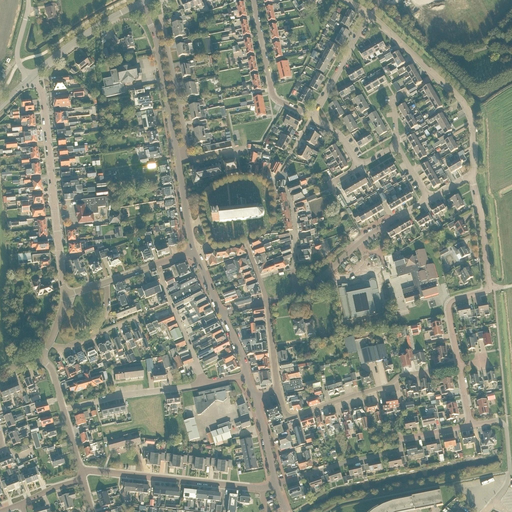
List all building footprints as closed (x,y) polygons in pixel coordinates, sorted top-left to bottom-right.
[(187,0),(181,2),(185,11),(190,9),(191,13),(193,12),(191,8),(191,9),(187,0)] [(187,0),(191,9),(191,8),(195,7),(197,10),(199,9),(197,6),(194,0),(187,0)] [(474,1),(466,3),(469,14),(482,11),(478,5),(475,6),(474,1)] [(237,4),(237,5),(235,5),(235,8),(238,7),(238,11),(245,10),(244,3),(237,4)] [(47,13),(48,20),(56,18),(54,8),(56,7),(55,4),(49,5),(50,8),(45,9),(46,13),(47,13)] [(306,8),(303,4),(297,9),(299,12),(306,8)] [(458,5),(450,7),(452,18),(460,16),(460,17),(465,16),(463,7),(459,8),(458,5)] [(267,15),(274,14),(273,7),(266,8),(267,15)] [(440,9),(433,10),(436,21),(440,20),(441,25),(448,24),(446,14),(442,15),(440,9)] [(237,18),(240,17),(240,18),(246,16),(245,10),(238,11),(239,12),(234,13),(234,16),(237,15),(237,18)] [(348,11),(345,17),(352,21),(356,15),(348,11)] [(426,12),(420,13),(423,24),(426,23),(427,26),(433,25),(431,18),(428,19),(426,12)] [(416,22),(413,22),(414,29),(420,28),(420,25),(423,24),(420,13),(415,15),(416,22)] [(172,28),(173,31),(184,29),(182,22),(186,21),(185,16),(178,18),(179,23),(172,24),(173,28),(172,28)] [(349,28),(352,21),(345,17),(341,24),(349,28)] [(240,33),(241,36),(243,35),(243,36),(250,35),(249,28),(242,30),(243,33),(240,33)] [(182,36),(183,39),(190,38),(189,35),(189,33),(185,33),(184,29),(173,31),(174,35),(174,34),(175,38),(182,36)] [(342,29),(338,35),(346,39),(349,33),(342,29)] [(124,39),(121,40),(121,43),(125,42),(127,50),(134,48),(131,38),(133,38),(132,33),(127,34),(128,38),(124,39)] [(342,46),(346,39),(338,35),(335,42),(342,46)] [(375,42),(380,51),(381,50),(384,48),(386,51),(388,50),(386,47),(385,47),(381,39),(375,42)] [(185,44),(177,46),(179,56),(187,55),(187,54),(190,54),(188,45),(192,44),(191,40),(184,41),(185,44)] [(370,46),(375,54),(379,51),(381,55),(382,54),(381,50),(380,51),(375,42),(370,46)] [(280,43),(273,45),(274,52),(281,50),(280,43)] [(338,47),(331,43),(327,50),(334,54),(338,47)] [(369,57),(370,57),(373,55),(375,58),(377,57),(375,54),(370,46),(364,49),(369,57)] [(110,48),(102,50),(104,58),(112,57),(111,54),(112,54),(111,51),(110,51),(110,48)] [(364,49),(359,52),(364,60),(368,58),(370,61),(371,60),(372,60),(370,58),(370,57),(369,57),(364,49)] [(274,52),(276,58),(283,57),(281,50),(274,52)] [(331,60),(334,54),(327,50),(323,56),(331,60)] [(393,58),(395,62),(402,58),(399,52),(392,56),(390,53),(384,57),(378,60),(380,64),(386,61),(386,62),(393,58)] [(320,63),(327,67),(331,60),(323,56),(320,63)] [(84,57),(75,64),(81,71),(87,66),(88,68),(93,64),(89,59),(87,61),(84,57)] [(256,65),(255,58),(248,60),(246,61),(247,63),(249,63),(249,66),(256,65)] [(405,64),(402,58),(395,62),(391,64),(392,66),(393,65),(395,68),(390,71),(390,72),(386,74),(388,77),(392,75),(397,72),(398,71),(396,69),(398,68),(405,64)] [(189,68),(195,67),(194,61),(186,63),(187,66),(181,67),(183,78),(191,76),(189,68)] [(288,63),(277,65),(278,72),(289,70),(288,63)] [(320,63),(316,69),(324,73),(327,67),(320,63)] [(141,80),(139,74),(141,74),(141,70),(139,70),(138,67),(135,67),(135,68),(134,68),(133,65),(132,66),(131,67),(131,66),(130,67),(127,65),(128,65),(127,64),(127,65),(121,66),(120,66),(120,67),(119,69),(118,70),(117,70),(117,69),(114,70),(114,71),(110,72),(112,79),(109,79),(103,80),(105,88),(102,89),(102,90),(103,98),(115,96),(121,95),(121,94),(125,93),(122,84),(125,85),(125,86),(126,85),(131,84),(132,84),(134,81),(136,81),(141,80)] [(364,73),(360,66),(353,70),(358,77),(364,73)] [(407,72),(409,75),(409,76),(416,72),(413,66),(406,70),(404,68),(398,71),(397,72),(399,76),(407,72)] [(494,67),(480,74),(485,83),(498,76),(494,67)] [(289,70),(278,72),(280,80),(291,78),(289,70)] [(358,77),(353,70),(347,74),(351,81),(358,77)] [(416,72),(409,76),(409,75),(405,77),(406,79),(410,77),(412,81),(419,77),(416,72)] [(324,78),(317,74),(313,80),(321,84),(324,78)] [(376,78),(380,85),(386,81),(382,74),(376,78)] [(260,83),(258,76),(252,78),(253,84),(260,83)] [(69,81),(68,77),(62,78),(62,80),(52,81),(53,92),(67,90),(66,82),(69,81)] [(422,83),(419,77),(412,81),(408,83),(409,85),(413,83),(415,87),(422,83)] [(369,81),(373,89),(380,85),(376,78),(369,81)] [(190,85),(185,86),(187,96),(197,94),(195,84),(198,83),(197,79),(189,81),(190,85)] [(317,91),(321,84),(313,80),(310,87),(317,91)] [(363,85),(367,92),(373,89),(369,81),(363,85)] [(254,91),(261,90),(260,83),(253,84),(254,88),(252,88),(252,91),(254,91)] [(344,87),(348,94),(355,90),(351,83),(344,87)] [(419,91),(420,93),(424,91),(426,94),(426,95),(433,91),(430,85),(423,89),(419,91)] [(344,87),(337,91),(342,98),(348,94),(344,87)] [(142,88),(134,89),(135,96),(133,96),(134,100),(135,107),(139,106),(140,111),(152,109),(151,100),(150,96),(144,97),(142,88)] [(313,93),(305,89),(302,95),(309,99),(313,93)] [(423,99),(427,96),(429,100),(436,96),(433,91),(426,95),(426,94),(422,97),(423,99)] [(309,100),(309,99),(302,95),(299,100),(298,102),(306,106),(309,100)] [(59,108),(70,106),(70,100),(69,96),(58,97),(58,98),(53,98),(54,107),(59,106),(59,108)] [(354,100),(358,106),(365,102),(364,100),(361,96),(354,100)] [(426,104),(430,102),(432,105),(432,106),(439,102),(438,100),(436,96),(429,100),(425,102),(426,104)] [(31,105),(30,100),(22,101),(23,107),(25,107),(25,112),(34,111),(33,105),(31,105)] [(195,105),(189,106),(190,113),(201,111),(200,107),(203,106),(202,101),(195,102),(195,105)] [(329,106),(333,112),(340,108),(336,102),(329,106)] [(365,102),(358,106),(362,113),(369,109),(365,102)] [(408,109),(406,106),(410,104),(408,102),(404,104),(405,105),(398,109),(401,114),(408,110),(408,109)] [(432,106),(432,105),(428,107),(429,109),(433,107),(436,111),(442,107),(439,102),(432,106)] [(408,109),(408,110),(401,114),(405,119),(411,115),(410,112),(413,110),(412,107),(408,109)] [(344,115),(340,108),(333,112),(337,119),(344,115)] [(201,111),(190,113),(192,121),(198,119),(199,122),(206,121),(205,115),(204,111),(201,111)] [(142,118),(144,129),(156,127),(153,114),(146,116),(145,112),(136,113),(137,119),(142,118)] [(376,112),(368,117),(372,123),(380,119),(376,112)] [(411,115),(405,119),(408,125),(415,121),(414,120),(412,117),(416,114),(415,112),(411,115)] [(295,118),(289,114),(283,124),(286,126),(287,124),(290,126),(295,118)] [(436,120),(438,124),(445,120),(442,114),(439,116),(438,114),(428,120),(430,124),(436,120)] [(343,120),(347,126),(354,122),(351,116),(343,120)] [(415,121),(408,125),(411,130),(418,126),(416,123),(420,121),(420,122),(422,120),(420,116),(414,120),(415,121)] [(295,118),(290,126),(293,128),(293,129),(296,131),(301,121),(295,118)] [(372,123),(376,130),(383,125),(380,119),(372,123)] [(445,120),(438,124),(434,126),(435,128),(439,126),(441,129),(442,129),(449,125),(445,120)] [(354,122),(347,126),(351,133),(358,129),(354,122)] [(200,129),(194,130),(195,137),(205,135),(204,130),(207,130),(206,124),(199,126),(200,129)] [(383,125),(376,130),(380,136),(387,132),(383,125)] [(439,133),(442,136),(438,138),(437,139),(439,142),(444,139),(446,138),(445,135),(452,131),(449,125),(442,129),(441,129),(437,131),(439,133)] [(71,132),(65,132),(65,129),(57,129),(57,137),(65,136),(65,137),(71,136),(71,132)] [(149,145),(159,143),(156,131),(148,132),(148,131),(141,133),(135,134),(136,137),(142,136),(141,135),(147,134),(149,145)] [(419,134),(420,133),(419,131),(417,132),(413,135),(414,135),(407,139),(410,145),(417,141),(417,140),(415,136),(419,134)] [(311,132),(308,137),(317,142),(319,138),(321,139),(322,137),(311,132)] [(366,144),(372,140),(368,133),(362,137),(366,144)] [(210,144),(210,142),(208,134),(205,135),(195,137),(196,144),(203,142),(203,145),(210,144)] [(281,134),(280,138),(281,138),(279,141),(288,146),(291,140),(281,134)] [(417,140),(417,141),(410,145),(414,150),(420,146),(420,145),(418,142),(422,140),(425,137),(424,135),(422,137),(421,138),(417,140)] [(308,137),(306,142),(314,147),(317,142),(308,137)] [(366,144),(362,137),(355,141),(359,148),(366,144)] [(444,139),(439,142),(438,142),(432,146),(434,149),(441,145),(442,146),(445,144),(447,147),(448,148),(455,144),(451,138),(446,142),(444,139)] [(285,152),(288,146),(279,141),(277,145),(276,144),(275,147),(285,152)] [(420,145),(420,146),(414,150),(417,155),(424,151),(423,151),(422,149),(421,147),(425,145),(424,143),(420,145)] [(447,147),(444,150),(442,151),(443,153),(445,152),(449,149),(451,153),(458,149),(455,144),(448,148),(447,147)] [(303,146),(301,151),(309,156),(312,151),(303,146)] [(328,149),(324,151),(326,153),(329,151),(331,154),(338,150),(335,146),(329,150),(328,149)] [(65,150),(59,151),(59,154),(58,154),(59,156),(60,157),(68,156),(67,153),(73,153),(72,147),(64,148),(65,150)] [(152,148),(148,149),(148,152),(150,160),(153,159),(161,157),(159,147),(152,148)] [(424,151),(417,155),(420,161),(427,157),(424,153),(428,150),(427,148),(423,151),(424,151)] [(331,154),(328,157),(325,158),(327,160),(333,156),(334,160),(341,156),(338,150),(331,154)] [(464,154),(466,153),(464,150),(458,154),(463,163),(467,160),(464,154)] [(309,156),(301,151),(298,157),(306,161),(309,156)] [(255,153),(255,154),(255,155),(251,154),(249,165),(256,166),(256,164),(259,164),(259,159),(257,159),(258,154),(258,153),(255,153)] [(24,159),(15,160),(15,165),(26,163),(26,160),(39,159),(38,154),(26,155),(24,155),(24,159)] [(261,164),(259,174),(265,175),(265,173),(269,174),(269,173),(270,169),(271,166),(271,164),(269,164),(270,161),(270,160),(270,158),(270,157),(263,156),(261,164)] [(341,156),(334,160),(331,162),(331,163),(332,164),(336,162),(338,165),(344,161),(341,156)] [(453,163),(453,164),(457,171),(462,167),(458,161),(459,160),(456,157),(454,158),(456,160),(454,161),(455,162),(453,163)] [(69,160),(60,161),(61,168),(69,167),(69,163),(75,162),(75,159),(69,159),(69,160)] [(224,162),(226,176),(240,173),(239,169),(237,169),(237,166),(236,164),(236,160),(224,162)] [(427,163),(421,167),(424,173),(431,169),(430,168),(428,165),(432,162),(431,160),(427,163)] [(457,171),(453,164),(453,163),(451,160),(449,161),(451,165),(447,167),(451,174),(457,171)] [(338,165),(334,167),(335,169),(339,167),(341,171),(348,167),(344,161),(338,165)] [(274,163),(274,164),(271,170),(273,171),(271,173),(276,175),(280,168),(281,165),(276,163),(275,162),(274,163)] [(194,167),(191,167),(192,175),(193,175),(195,183),(201,181),(200,179),(223,174),(221,167),(222,167),(221,163),(195,168),(194,167)] [(246,169),(248,169),(247,172),(253,173),(254,166),(249,165),(247,164),(246,169)] [(391,174),(391,173),(395,172),(397,175),(399,174),(397,170),(396,170),(392,164),(387,167),(391,174)] [(158,176),(162,175),(170,174),(168,165),(158,166),(158,171),(157,171),(158,176)] [(424,173),(427,178),(434,174),(434,173),(432,170),(435,168),(434,166),(430,168),(431,169),(424,173)] [(389,175),(392,178),(394,177),(391,173),(391,174),(387,167),(381,170),(385,177),(386,177),(389,175)] [(427,178),(430,183),(437,179),(435,175),(439,173),(442,171),(441,169),(437,171),(434,173),(434,174),(427,178)] [(31,176),(32,176),(40,175),(40,170),(25,171),(26,176),(25,176),(26,180),(30,179),(31,179),(31,176)] [(62,178),(62,179),(70,178),(70,174),(73,174),(72,170),(68,170),(68,171),(61,172),(61,175),(61,176),(61,177),(62,178)] [(380,180),(381,180),(382,182),(385,180),(386,182),(388,180),(386,177),(385,177),(381,170),(376,173),(380,180)] [(385,187),(382,182),(381,180),(380,180),(376,173),(371,177),(372,179),(375,184),(378,182),(382,189),(383,188),(385,187)] [(296,174),(288,177),(290,182),(298,179),(296,174)] [(440,177),(437,179),(430,183),(434,189),(440,185),(438,181),(441,179),(443,182),(447,180),(444,174),(440,176),(440,177)] [(170,175),(160,177),(161,181),(162,188),(172,186),(170,175)] [(364,177),(358,180),(362,187),(363,187),(367,185),(370,189),(373,187),(368,179),(366,180),(364,177)] [(26,180),(23,180),(24,184),(28,183),(28,185),(32,185),(33,188),(42,187),(41,181),(32,181),(32,182),(31,182),(30,182),(30,179),(26,180)] [(65,183),(62,183),(63,189),(71,188),(71,186),(78,185),(78,180),(68,181),(68,182),(65,182),(65,183)] [(363,187),(362,187),(358,180),(353,183),(357,190),(358,190),(361,188),(364,192),(366,190),(363,187)] [(276,191),(282,191),(282,188),(284,188),(285,186),(285,181),(277,181),(276,191)] [(287,188),(290,195),(299,191),(302,190),(299,183),(290,186),(290,187),(287,188)] [(348,187),(352,193),(353,193),(356,191),(358,195),(360,194),(358,190),(357,190),(353,183),(348,187)] [(407,193),(404,195),(403,195),(407,202),(413,198),(410,194),(413,193),(410,186),(405,189),(407,193)] [(159,191),(156,192),(157,197),(162,196),(163,200),(163,201),(174,199),(172,187),(161,189),(162,192),(159,192),(159,191)] [(352,193),(348,187),(342,190),(347,199),(352,196),(353,198),(355,197),(353,193),(352,193)] [(73,200),(72,196),(76,195),(76,194),(83,193),(82,189),(76,190),(76,192),(63,194),(64,201),(73,200)] [(302,190),(290,195),(293,203),(300,200),(300,201),(295,203),(296,207),(301,205),(309,202),(313,201),(312,197),(308,199),(308,198),(305,199),(305,198),(304,196),(302,191),(302,190)] [(400,192),(402,196),(399,198),(398,198),(402,205),(407,202),(403,195),(404,195),(402,191),(400,192)] [(397,194),(395,195),(397,199),(393,201),(397,208),(402,205),(398,198),(399,198),(397,194)] [(338,197),(337,198),(343,208),(344,208),(347,206),(343,198),(341,195),(338,197)] [(461,201),(458,196),(451,199),(447,201),(448,203),(452,201),(454,204),(454,205),(461,201)] [(387,204),(391,211),(397,208),(393,201),(391,197),(389,198),(391,202),(387,204)] [(76,206),(77,213),(76,213),(76,217),(77,217),(78,224),(93,222),(93,215),(98,214),(97,208),(105,207),(105,208),(108,208),(107,198),(105,198),(81,201),(77,202),(76,202),(77,206),(76,206)] [(374,207),(378,213),(384,210),(380,205),(380,204),(380,203),(378,199),(376,200),(378,204),(375,206),(374,207)] [(176,209),(174,200),(165,201),(166,205),(164,205),(165,211),(169,210),(176,209)] [(220,221),(220,222),(259,218),(260,218),(261,217),(262,216),(263,216),(263,215),(264,214),(264,213),(264,212),(264,211),(263,210),(263,209),(262,208),(261,208),(260,207),(259,207),(257,206),(254,207),(246,208),(245,200),(238,201),(238,205),(235,205),(236,209),(218,210),(219,212),(219,213),(220,213),(220,220),(220,221)] [(455,206),(457,211),(464,207),(461,201),(454,205),(454,204),(448,208),(449,210),(455,206)] [(371,203),(373,207),(369,209),(369,210),(373,217),(378,213),(374,207),(375,206),(373,202),(371,203)] [(441,212),(445,210),(445,209),(447,207),(444,202),(442,203),(441,203),(436,206),(440,213),(439,213),(441,217),(443,216),(441,212)] [(302,215),(302,212),(306,211),(304,204),(301,205),(301,206),(295,207),(297,214),(297,213),(298,216),(302,215)] [(365,207),(367,210),(364,212),(363,213),(367,220),(373,217),(369,210),(369,209),(367,206),(366,204),(364,205),(365,207)] [(436,215),(439,213),(440,213),(436,206),(430,209),(434,216),(436,220),(438,219),(436,215)] [(45,216),(44,208),(32,210),(33,217),(45,216)] [(362,209),(360,210),(362,214),(358,216),(357,214),(353,217),(357,223),(360,221),(362,223),(367,220),(363,213),(364,212),(362,209)] [(177,220),(176,210),(167,212),(168,218),(170,217),(170,221),(177,220)] [(219,212),(219,213),(212,214),(213,221),(219,220),(220,221),(220,220),(220,213),(219,213),(219,212)] [(302,215),(298,216),(298,218),(300,217),(301,223),(308,222),(306,214),(302,215)] [(427,214),(421,218),(425,224),(424,225),(426,229),(429,228),(426,224),(430,221),(427,214)] [(110,224),(117,223),(117,224),(120,224),(119,216),(109,217),(110,224)] [(290,217),(283,218),(285,227),(292,226),(291,221),(290,217)] [(416,221),(419,227),(419,228),(421,232),(423,231),(421,227),(424,225),(425,224),(421,218),(416,221)] [(37,221),(38,226),(35,227),(36,231),(38,230),(46,229),(45,220),(37,221)] [(408,220),(403,223),(407,230),(406,230),(408,234),(410,233),(408,229),(412,226),(408,220)] [(455,222),(448,226),(450,230),(455,227),(460,236),(468,232),(464,226),(465,225),(463,221),(456,225),(455,222)] [(317,234),(316,230),(315,229),(311,230),(310,227),(310,226),(307,227),(306,222),(299,224),(300,228),(300,233),(308,232),(310,231),(310,232),(311,236),(314,235),(317,234)] [(403,223),(397,226),(401,233),(400,233),(403,237),(405,236),(402,232),(406,230),(407,230),(403,223)] [(397,226),(392,229),(396,236),(395,236),(397,240),(399,239),(397,235),(400,233),(401,233),(397,226)] [(115,229),(115,231),(116,238),(116,239),(123,237),(121,229),(121,228),(115,229)] [(36,236),(29,237),(30,241),(33,241),(38,241),(37,241),(37,238),(47,237),(46,229),(38,230),(39,234),(36,234),(36,236)] [(392,229),(386,232),(390,239),(389,239),(392,243),(394,242),(392,238),(395,236),(396,236),(392,229)] [(74,231),(68,232),(68,233),(67,234),(67,236),(68,237),(68,241),(75,240),(74,235),(78,235),(78,231),(74,231)] [(169,235),(170,240),(168,240),(169,247),(174,246),(182,244),(180,232),(172,234),(169,235)] [(311,238),(311,237),(308,238),(300,240),(302,248),(310,246),(309,242),(312,242),(311,238)] [(263,245),(260,238),(249,243),(252,250),(263,245)] [(33,241),(33,242),(30,242),(31,248),(36,247),(36,251),(48,250),(47,243),(38,244),(38,241),(33,241)] [(147,251),(141,253),(144,262),(153,258),(151,250),(153,249),(151,243),(145,245),(146,248),(147,251)] [(80,244),(69,245),(69,250),(68,251),(69,253),(70,253),(70,254),(77,253),(80,252),(81,252),(80,248),(80,245),(80,244)] [(165,245),(160,246),(162,251),(163,251),(164,255),(169,253),(167,247),(166,247),(166,244),(165,245)] [(271,247),(269,244),(268,244),(266,245),(252,250),(254,256),(265,252),(264,250),(271,247)] [(459,254),(462,259),(470,254),(468,250),(467,250),(465,248),(463,249),(460,244),(452,248),(456,256),(459,254)] [(237,257),(241,256),(246,254),(243,245),(234,249),(237,257)] [(156,250),(158,257),(164,255),(163,251),(162,251),(160,246),(157,247),(158,249),(156,250)] [(283,256),(291,253),(292,253),(290,248),(281,252),(283,256)] [(309,254),(311,253),(310,248),(301,249),(302,256),(299,256),(299,261),(310,260),(310,254),(309,254)] [(230,260),(236,258),(236,257),(237,257),(234,249),(228,250),(229,257),(230,260)] [(441,258),(449,253),(447,249),(439,254),(441,258)] [(107,250),(99,253),(101,259),(101,260),(107,258),(109,262),(108,263),(109,267),(111,266),(112,267),(112,266),(113,267),(115,267),(115,265),(116,265),(116,264),(121,263),(118,256),(117,256),(116,253),(112,254),(111,252),(108,253),(107,250)] [(215,252),(217,265),(224,262),(223,258),(229,257),(228,250),(215,252)] [(403,256),(393,260),(396,268),(395,268),(395,269),(396,268),(396,270),(399,277),(412,273),(414,281),(415,281),(417,287),(403,291),(404,295),(404,296),(403,296),(403,297),(404,296),(406,303),(405,303),(406,304),(406,303),(421,299),(420,299),(424,298),(438,294),(436,286),(438,286),(436,280),(438,279),(433,265),(430,266),(425,250),(416,253),(417,257),(413,258),(413,256),(404,259),(403,256)] [(217,265),(214,252),(204,254),(205,260),(208,260),(210,266),(217,265)] [(30,254),(17,255),(18,257),(18,259),(18,260),(18,265),(33,263),(32,256),(30,257),(30,254)] [(261,255),(255,257),(258,266),(264,263),(267,262),(265,258),(266,258),(265,254),(261,255)] [(49,255),(32,256),(33,263),(40,263),(40,265),(41,269),(50,268),(50,264),(49,255)] [(239,274),(252,269),(247,257),(246,255),(244,256),(244,258),(240,259),(239,258),(236,259),(236,261),(239,260),(241,265),(241,266),(243,265),(243,267),(245,271),(243,271),(238,272),(239,274)] [(82,276),(86,275),(84,267),(82,268),(81,266),(84,265),(83,261),(80,261),(79,259),(71,262),(75,275),(76,274),(78,278),(79,279),(81,279),(81,277),(82,277),(82,276)] [(236,259),(234,260),(224,263),(227,272),(237,268),(237,269),(238,272),(243,271),(245,271),(243,267),(243,265),(241,266),(241,265),(239,260),(236,261),(236,259)] [(284,260),(274,263),(276,270),(286,267),(286,266),(289,265),(287,259),(284,260)] [(95,260),(88,262),(90,270),(91,269),(93,273),(94,274),(96,273),(97,272),(97,271),(102,269),(100,265),(99,266),(98,263),(96,263),(95,260)] [(185,262),(174,266),(170,268),(174,278),(178,277),(179,279),(190,274),(185,262)] [(261,275),(270,272),(268,267),(266,263),(258,266),(261,275)] [(462,281),(464,285),(468,283),(467,281),(473,278),(468,269),(465,270),(463,267),(455,271),(459,277),(461,276),(463,280),(462,281)] [(154,277),(154,279),(149,281),(150,283),(160,280),(156,269),(150,272),(152,278),(154,277)] [(240,285),(237,286),(238,288),(246,285),(257,281),(252,270),(241,274),(243,279),(243,280),(238,281),(240,285)] [(175,283),(172,284),(167,287),(170,293),(175,290),(173,287),(176,285),(177,287),(178,287),(178,288),(176,289),(178,292),(181,290),(197,283),(194,276),(181,282),(181,281),(177,283),(177,282),(175,283)] [(165,282),(167,287),(172,284),(175,283),(173,278),(165,282)] [(273,279),(264,283),(266,289),(275,286),(273,279)] [(36,291),(37,297),(43,295),(43,296),(48,294),(47,293),(53,292),(51,285),(44,287),(41,286),(39,280),(31,283),(35,292),(36,291)] [(342,289),(338,289),(345,321),(352,320),(376,315),(383,313),(378,290),(379,290),(377,283),(377,282),(376,281),(375,281),(375,280),(374,280),(373,280),(371,280),(370,280),(369,281),(368,282),(368,283),(347,287),(347,285),(342,285),(342,289)] [(122,283),(114,286),(117,295),(124,293),(125,294),(130,292),(129,289),(126,290),(126,291),(125,291),(124,287),(126,286),(125,282),(122,283)] [(161,293),(157,282),(141,288),(145,298),(145,299),(161,293)] [(248,291),(250,291),(259,287),(257,282),(246,286),(248,290),(248,291)] [(175,294),(170,296),(172,303),(173,303),(176,309),(182,306),(189,303),(204,296),(204,295),(200,289),(197,283),(181,290),(181,291),(178,293),(175,294)] [(275,286),(266,289),(268,295),(277,292),(275,286)] [(250,291),(252,296),(261,294),(259,287),(250,291)] [(237,299),(238,300),(242,299),(241,296),(239,291),(235,292),(235,290),(223,294),(226,303),(237,299)] [(168,303),(164,293),(155,296),(159,306),(160,305),(160,306),(168,303)] [(124,295),(117,298),(121,309),(129,306),(127,300),(126,300),(124,295)] [(204,296),(189,303),(192,310),(193,309),(207,302),(204,296)] [(245,298),(242,299),(238,300),(235,301),(237,307),(252,303),(250,297),(245,298)] [(207,302),(193,309),(196,315),(210,308),(207,302)] [(138,304),(130,307),(123,310),(115,313),(117,320),(125,317),(133,314),(141,311),(138,304)] [(489,311),(488,304),(478,306),(479,310),(475,310),(477,318),(480,317),(480,313),(484,312),(485,316),(489,315),(489,311)] [(474,311),(470,311),(469,307),(464,308),(464,307),(456,308),(457,314),(459,314),(460,317),(468,316),(468,319),(475,317),(474,311)] [(210,308),(196,315),(198,320),(205,316),(205,317),(212,313),(210,308)] [(253,313),(254,317),(265,316),(264,308),(247,311),(247,314),(253,313)] [(187,312),(179,316),(184,327),(185,329),(190,327),(193,325),(187,312)] [(202,320),(198,322),(199,323),(200,322),(203,328),(217,321),(213,315),(202,320)] [(172,316),(161,320),(163,326),(166,325),(175,322),(172,316)] [(248,321),(253,320),(254,325),(265,323),(265,316),(254,317),(248,318),(248,321)] [(168,341),(172,339),(170,333),(166,325),(163,326),(161,320),(153,324),(159,339),(163,337),(164,340),(166,340),(167,341),(168,340),(168,341)] [(295,327),(293,328),(294,330),(295,331),(296,335),(299,335),(299,336),(302,335),(306,334),(305,327),(311,326),(310,322),(303,323),(302,321),(300,321),(300,320),(296,321),(297,322),(294,322),(295,327)] [(203,328),(199,330),(200,333),(203,331),(205,335),(213,331),(213,332),(220,328),(217,321),(203,328)] [(429,328),(432,327),(432,331),(442,329),(441,323),(435,324),(434,321),(428,322),(429,328)] [(175,322),(167,326),(170,333),(178,329),(175,322)] [(248,326),(246,326),(246,328),(246,329),(249,328),(249,327),(251,327),(252,330),(247,331),(248,337),(243,337),(245,347),(246,347),(246,348),(248,356),(254,355),(254,354),(255,354),(268,352),(265,323),(251,325),(248,326)] [(150,337),(156,334),(157,338),(158,338),(159,339),(153,324),(152,324),(152,325),(150,326),(150,325),(146,327),(150,337)] [(210,334),(206,336),(208,338),(211,337),(212,339),(223,334),(220,328),(213,332),(210,334)] [(178,329),(170,333),(172,339),(173,339),(174,341),(182,338),(178,329)] [(401,332),(394,333),(396,339),(402,337),(402,338),(409,337),(407,329),(400,331),(401,332)] [(431,337),(431,341),(438,339),(437,336),(443,335),(442,329),(432,331),(434,337),(431,337)] [(132,332),(136,342),(142,339),(138,330),(132,332)] [(483,340),(485,347),(492,345),(490,335),(485,336),(484,332),(478,334),(479,340),(483,340)] [(129,341),(130,344),(132,349),(135,347),(134,343),(135,343),(134,339),(132,340),(130,333),(123,336),(126,342),(129,341)] [(212,340),(199,346),(201,351),(212,345),(211,343),(215,341),(217,345),(226,340),(223,334),(212,339),(212,340)] [(467,340),(468,350),(475,349),(474,342),(477,341),(476,335),(472,335),(473,339),(467,340)] [(115,350),(117,354),(118,358),(123,356),(120,346),(122,345),(119,338),(113,340),(117,350),(115,350)] [(354,338),(344,340),(348,354),(357,352),(354,338)] [(174,342),(177,349),(185,345),(183,339),(174,342)] [(213,347),(212,348),(214,354),(215,354),(219,352),(229,347),(226,340),(217,345),(213,347)] [(113,352),(114,352),(112,347),(110,342),(103,344),(105,350),(109,360),(112,359),(111,357),(109,353),(112,352),(113,352)] [(110,360),(109,360),(105,350),(103,344),(97,347),(101,356),(101,357),(102,357),(102,356),(104,355),(107,361),(110,360)] [(388,359),(384,345),(372,348),(376,362),(388,359)] [(437,355),(447,353),(446,348),(439,349),(439,346),(432,347),(433,350),(436,350),(437,355)] [(222,360),(217,362),(220,368),(221,368),(224,366),(225,365),(236,360),(229,347),(225,350),(227,354),(221,356),(223,358),(222,359),(222,360)] [(85,352),(88,360),(90,364),(96,361),(95,357),(97,356),(94,348),(85,352)] [(180,361),(179,357),(179,356),(178,356),(177,352),(176,348),(170,351),(173,359),(174,359),(177,369),(182,367),(188,364),(193,362),(191,358),(182,361),(180,361)] [(372,348),(361,350),(365,365),(376,362),(372,348)] [(209,349),(196,355),(198,359),(211,353),(210,351),(209,349)] [(403,368),(411,366),(410,360),(413,359),(411,351),(405,352),(406,356),(401,357),(403,368)] [(255,355),(256,358),(250,359),(251,362),(269,358),(268,352),(255,355)] [(279,354),(278,354),(279,363),(288,361),(286,352),(282,353),(279,354)] [(87,361),(86,358),(85,358),(84,358),(82,353),(76,355),(79,365),(87,361)] [(448,359),(447,353),(437,355),(437,358),(435,359),(435,361),(436,365),(442,363),(441,360),(448,359)] [(214,354),(202,360),(205,366),(217,360),(218,360),(215,354),(214,354)] [(423,354),(416,355),(418,365),(419,366),(420,365),(421,365),(422,365),(422,364),(425,364),(423,354)] [(75,361),(77,360),(75,356),(73,357),(73,356),(72,356),(69,357),(69,358),(65,359),(68,365),(69,366),(72,365),(72,367),(73,367),(74,369),(75,368),(76,371),(74,372),(71,373),(69,373),(71,378),(77,376),(77,374),(80,372),(77,363),(76,364),(75,361)] [(161,358),(165,369),(171,367),(167,356),(161,358)] [(152,359),(146,360),(147,373),(154,372),(152,359)] [(270,370),(269,359),(251,362),(251,365),(258,364),(259,371),(264,370),(265,370),(270,370)] [(236,360),(225,365),(224,366),(226,369),(229,368),(229,369),(231,372),(232,371),(240,368),(236,360)] [(60,374),(64,372),(67,379),(70,378),(66,368),(64,369),(61,361),(56,363),(60,374)] [(392,361),(389,362),(383,364),(385,372),(391,370),(391,369),(393,368),(392,364),(392,361)] [(293,367),(292,362),(280,365),(281,372),(300,368),(303,367),(309,366),(311,366),(311,364),(308,364),(293,367)] [(125,380),(143,378),(142,368),(141,368),(141,365),(130,366),(130,370),(124,370),(124,371),(115,372),(116,381),(125,380)] [(301,375),(301,371),(300,368),(281,372),(282,376),(285,393),(303,390),(301,380),(290,382),(290,379),(295,378),(295,379),(300,378),(300,375),(301,375)] [(259,373),(261,388),(266,388),(266,385),(272,384),(270,370),(265,371),(265,370),(264,370),(259,371),(252,372),(252,374),(259,373)] [(88,386),(89,388),(96,387),(95,385),(102,383),(102,381),(104,380),(102,373),(90,376),(89,373),(84,375),(85,378),(86,381),(87,381),(87,383),(88,383),(89,386),(88,386)] [(493,389),(491,383),(496,383),(494,373),(487,374),(489,381),(485,382),(486,391),(493,389)] [(372,382),(370,374),(361,377),(363,385),(367,384),(370,383),(372,382)] [(478,376),(471,377),(473,386),(477,385),(478,390),(484,389),(483,382),(479,383),(478,376)] [(69,387),(70,392),(75,391),(75,392),(89,388),(88,386),(89,386),(88,383),(87,383),(87,381),(86,381),(85,378),(83,378),(78,380),(72,381),(72,382),(67,383),(68,387),(69,387)] [(345,387),(353,385),(353,384),(350,378),(348,378),(349,380),(344,382),(345,387)] [(36,391),(34,385),(33,386),(30,379),(24,381),(27,388),(28,391),(30,391),(31,390),(32,393),(36,391)] [(313,389),(320,387),(321,387),(320,380),(306,384),(308,391),(313,389)] [(422,391),(426,390),(427,395),(432,394),(431,384),(428,384),(427,380),(420,381),(422,391)] [(412,382),(405,383),(407,393),(408,393),(408,394),(410,393),(411,393),(413,392),(413,395),(419,394),(417,384),(412,385),(412,382)] [(342,383),(336,384),(339,393),(344,391),(343,385),(342,383)] [(16,393),(20,391),(17,384),(11,386),(14,394),(13,394),(15,398),(17,397),(16,393)] [(339,393),(336,384),(327,387),(328,390),(329,396),(334,394),(334,395),(339,394),(339,393)] [(444,389),(441,390),(442,395),(448,394),(447,391),(454,390),(453,384),(444,386),(444,389)] [(10,403),(12,402),(11,399),(10,395),(13,394),(14,394),(11,386),(5,389),(8,396),(9,400),(10,403)] [(217,401),(222,403),(226,399),(225,393),(231,392),(230,386),(213,390),(198,393),(199,398),(194,399),(197,416),(200,415),(215,401),(217,401)] [(2,398),(3,403),(6,402),(4,398),(8,396),(5,389),(0,390),(0,392),(2,398)] [(288,404),(291,403),(296,402),(300,401),(299,397),(296,398),(295,393),(285,396),(286,404),(288,404)] [(172,407),(171,407),(172,410),(174,410),(172,397),(166,398),(167,405),(172,405),(172,407)] [(307,402),(309,407),(320,404),(318,398),(307,402)] [(397,398),(391,399),(393,409),(396,409),(397,412),(403,411),(402,404),(398,405),(397,398)] [(161,399),(132,401),(133,408),(138,408),(138,411),(141,411),(141,415),(144,414),(143,407),(153,406),(153,410),(157,409),(157,405),(161,405),(161,399)] [(383,403),(384,414),(393,412),(393,409),(391,399),(386,399),(386,403),(383,403)] [(488,414),(486,401),(478,402),(480,410),(479,411),(480,413),(480,414),(481,415),(488,414)] [(446,406),(447,411),(457,409),(456,404),(450,405),(449,402),(443,403),(443,407),(446,406)] [(378,423),(382,422),(379,411),(377,403),(371,405),(371,406),(366,407),(367,413),(373,412),(373,413),(377,412),(377,414),(376,414),(378,423)] [(36,411),(37,414),(41,413),(42,413),(44,412),(49,411),(47,405),(40,407),(40,406),(36,407),(37,411),(36,411)] [(241,417),(248,415),(245,405),(237,407),(241,417)] [(29,406),(23,407),(24,411),(25,411),(26,416),(31,414),(31,413),(29,406)] [(273,425),(281,422),(284,421),(282,417),(280,410),(279,407),(265,412),(269,422),(271,421),(273,425)] [(357,409),(352,410),(354,421),(361,420),(363,431),(369,429),(368,426),(366,416),(365,416),(363,407),(357,409)] [(447,421),(453,420),(455,419),(454,416),(459,415),(457,409),(447,411),(448,414),(444,415),(445,417),(446,417),(447,421)] [(342,423),(345,433),(346,438),(349,437),(349,435),(348,431),(349,431),(348,425),(353,424),(353,421),(351,421),(349,410),(343,412),(345,422),(342,423)] [(75,418),(76,422),(84,420),(87,419),(89,418),(88,412),(80,414),(80,416),(75,418)] [(436,424),(435,420),(438,420),(437,413),(431,414),(432,417),(422,419),(424,426),(436,424)] [(10,414),(4,417),(6,423),(13,420),(16,419),(15,416),(12,418),(10,414)] [(330,415),(324,416),(326,426),(330,425),(332,424),(330,415)] [(315,418),(318,428),(321,427),(322,430),(324,430),(324,427),(322,416),(315,418)] [(47,418),(47,417),(40,419),(42,428),(46,427),(45,425),(53,423),(52,422),(53,422),(52,419),(51,417),(47,418)] [(411,418),(412,421),(405,423),(406,430),(416,428),(415,424),(419,424),(418,417),(411,418)] [(308,419),(306,420),(309,428),(316,426),(313,418),(308,420),(308,419)] [(13,420),(6,423),(8,429),(15,426),(14,423),(17,421),(16,419),(13,420)] [(184,422),(189,441),(199,438),(193,419),(184,422)] [(85,424),(84,420),(76,422),(77,426),(81,425),(82,428),(83,431),(90,429),(89,426),(87,427),(86,424),(85,424)] [(241,426),(242,430),(250,427),(248,420),(239,423),(240,423),(235,425),(236,428),(241,426)] [(306,420),(301,421),(303,430),(309,428),(306,420)] [(290,437),(289,432),(288,430),(283,431),(281,425),(282,425),(281,422),(273,425),(274,429),(273,430),(274,431),(275,432),(275,433),(276,432),(277,436),(278,435),(280,440),(279,440),(290,437)] [(32,425),(28,426),(30,430),(31,434),(38,432),(37,427),(33,429),(32,425)] [(334,435),(341,433),(339,425),(333,426),(334,435)] [(227,427),(219,430),(211,433),(215,444),(231,439),(228,431),(227,427)] [(298,447),(305,444),(300,427),(293,429),(295,436),(296,439),(298,447)] [(46,432),(43,433),(44,436),(47,435),(48,438),(56,436),(54,430),(46,432)] [(15,432),(8,435),(11,441),(18,438),(21,436),(21,434),(19,435),(17,436),(15,432)] [(493,445),(493,442),(496,441),(495,436),(492,436),(491,432),(483,433),(485,440),(481,441),(482,447),(486,446),(493,445)] [(36,433),(31,435),(35,450),(41,448),(36,433)] [(88,442),(89,444),(92,443),(91,441),(92,441),(91,437),(87,438),(86,433),(80,435),(82,444),(88,442)] [(311,434),(309,435),(305,436),(307,444),(316,441),(314,436),(314,434),(311,434)] [(462,437),(464,445),(476,443),(474,435),(462,437)] [(18,438),(11,441),(13,446),(20,443),(19,441),(23,439),(22,439),(21,436),(18,438)] [(129,443),(130,445),(140,442),(138,436),(128,439),(124,441),(125,444),(129,443)] [(281,446),(292,443),(291,440),(290,437),(279,440),(281,446)] [(123,439),(108,443),(110,451),(125,446),(125,444),(124,441),(123,439)] [(251,439),(240,441),(242,449),(253,446),(251,439)] [(456,445),(454,439),(444,441),(445,449),(453,447),(455,452),(461,451),(460,444),(456,445)] [(427,447),(423,448),(423,449),(424,455),(425,458),(427,457),(429,457),(428,454),(427,451),(434,450),(435,453),(441,451),(440,445),(437,446),(436,442),(426,444),(427,447)] [(279,446),(281,452),(294,448),(292,443),(281,446),(279,446)] [(18,448),(20,453),(25,451),(28,450),(26,444),(23,445),(18,448)] [(90,448),(84,450),(86,457),(92,456),(91,451),(94,450),(98,449),(96,444),(90,445),(90,448)] [(254,454),(253,446),(242,449),(243,456),(254,454)] [(416,446),(406,448),(408,456),(415,455),(416,460),(424,458),(423,453),(422,449),(417,450),(416,446)] [(307,451),(302,452),(304,461),(307,471),(308,470),(308,469),(312,468),(310,460),(311,460),(310,456),(308,452),(307,452),(307,451)] [(146,465),(153,466),(154,455),(148,454),(148,452),(144,452),(143,460),(147,460),(146,465)] [(281,462),(282,462),(282,464),(283,464),(284,467),(291,465),(292,469),(297,468),(296,464),(297,463),(297,462),(298,462),(297,460),(295,453),(291,454),(282,456),(279,457),(281,462)] [(161,455),(154,455),(153,466),(160,467),(160,462),(164,462),(165,454),(161,454),(161,455)] [(169,467),(175,468),(177,457),(170,456),(170,455),(166,454),(165,462),(169,463),(169,467)] [(254,454),(243,456),(245,463),(256,461),(254,454)] [(50,457),(51,462),(52,462),(54,468),(58,467),(58,469),(64,467),(63,464),(64,464),(62,457),(56,459),(55,456),(50,457)] [(187,456),(183,456),(183,458),(177,457),(175,468),(182,469),(183,464),(186,464),(187,456)] [(10,457),(4,459),(7,466),(8,470),(11,469),(9,465),(13,464),(13,465),(15,464),(13,459),(11,460),(10,457)] [(191,470),(198,471),(199,459),(193,459),(193,457),(189,457),(188,465),(191,465),(191,470)] [(396,459),(389,461),(390,468),(402,465),(402,464),(405,463),(404,458),(404,457),(396,459)] [(198,471),(205,471),(205,466),(209,467),(210,459),(206,458),(205,460),(199,459),(198,471)] [(214,467),(213,472),(220,473),(221,462),(215,461),(215,459),(211,459),(210,467),(214,467)] [(221,462),(220,473),(227,474),(228,469),(231,469),(232,461),(228,461),(228,462),(221,462)] [(256,461),(245,463),(246,471),(257,469),(257,468),(256,461)] [(305,470),(305,471),(307,471),(304,461),(298,463),(300,471),(305,470)] [(370,472),(382,469),(380,462),(373,464),(365,465),(366,471),(370,471),(370,472)] [(356,468),(349,469),(350,476),(351,476),(362,474),(362,472),(365,472),(364,466),(364,465),(356,467),(356,468)] [(36,477),(39,475),(36,467),(27,471),(29,475),(32,483),(38,481),(36,477)] [(332,474),(325,476),(325,477),(327,482),(330,481),(331,482),(342,478),(340,472),(332,474)] [(29,475),(26,476),(25,473),(19,475),(22,482),(25,481),(27,485),(32,483),(29,475)] [(13,478),(14,481),(11,482),(14,490),(20,488),(18,484),(21,483),(18,476),(13,478)] [(309,482),(311,489),(323,485),(322,484),(326,483),(324,477),(316,479),(316,480),(309,482)] [(7,480),(1,483),(4,490),(7,488),(8,492),(14,490),(11,482),(8,483),(7,480)] [(292,498),(301,495),(302,498),(307,496),(304,487),(299,489),(298,486),(288,489),(290,496),(291,496),(292,498)] [(172,489),(171,499),(173,500),(174,497),(179,497),(180,493),(178,493),(178,490),(172,489)] [(419,511),(420,510),(438,506),(443,505),(440,491),(392,501),(393,502),(383,506),(374,511),(372,511),(419,511)] [(107,492),(97,495),(99,502),(109,499),(107,492)] [(64,503),(66,510),(73,508),(71,500),(75,499),(75,498),(74,493),(62,496),(62,497),(58,498),(60,504),(64,503)] [(235,511),(237,503),(239,503),(239,504),(249,505),(249,502),(250,502),(251,499),(250,499),(240,498),(237,498),(237,496),(229,495),(227,511),(235,511)] [(109,499),(99,502),(101,508),(111,505),(109,499)]
